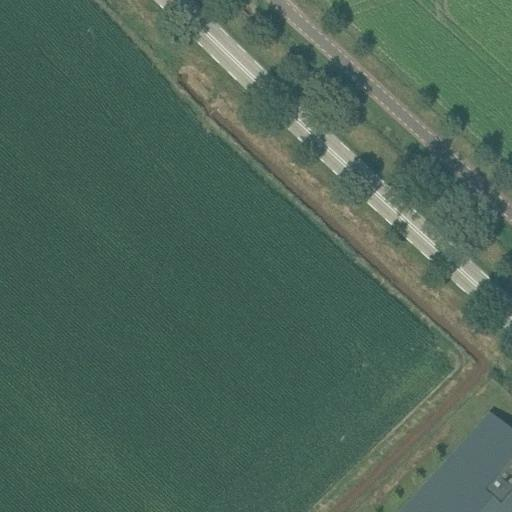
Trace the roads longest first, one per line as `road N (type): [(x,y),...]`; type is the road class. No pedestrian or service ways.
road 1 (primary): [(511,315),(173,0)]
road 2 (unclassified): [(274,0),(511,214)]
